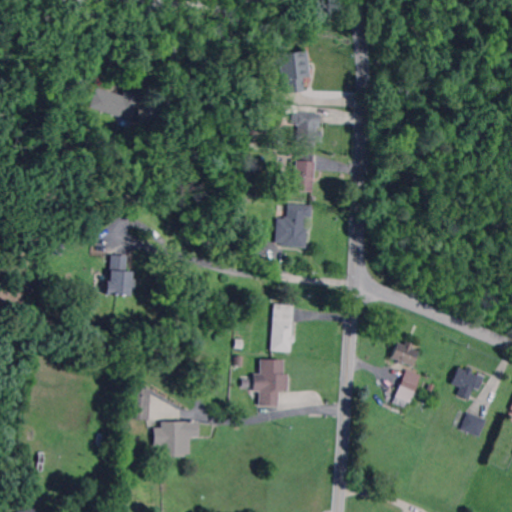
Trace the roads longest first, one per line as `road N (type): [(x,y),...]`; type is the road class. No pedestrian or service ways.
road 1 (residential): [(356,0),(367,105),(341,511)]
road 2 (residential): [(357,281),(511,345)]
